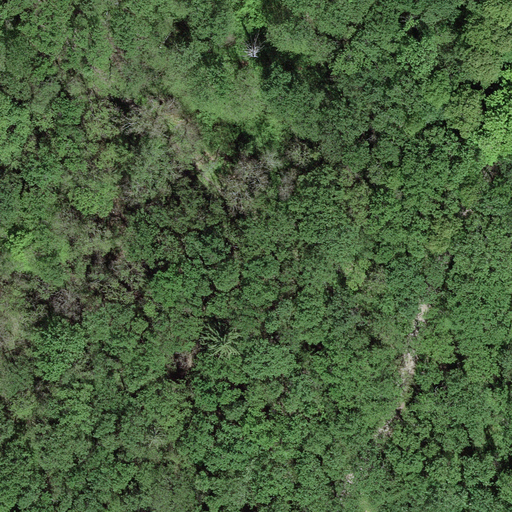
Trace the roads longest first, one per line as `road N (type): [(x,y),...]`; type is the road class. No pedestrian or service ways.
road 1 (track): [(21,0),(411,356)]
road 2 (track): [(329,511),(392,419),(437,269),(511,130)]
